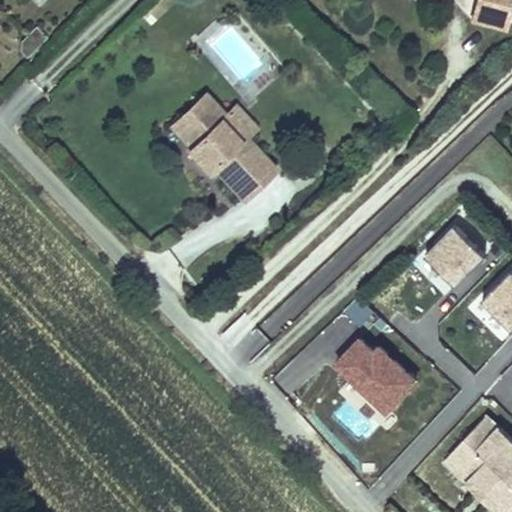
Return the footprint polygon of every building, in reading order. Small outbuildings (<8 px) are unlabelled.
[(510,0),(474,0),(471,18),(504,26),(510,0)] [(27,55),(46,35),(34,24),(15,44),(27,55)] [(189,146),(186,150),(207,171),(212,166),(243,198),(274,168),(243,135),(237,140),(217,119),(222,114),(202,94),(169,126),(189,146)] [(252,126),(231,105),(222,114),(217,119),(237,140),(243,135),(252,126)] [(456,278),(485,249),(457,221),(428,249),(456,278)] [(511,268),(485,296),(511,322),(511,268)] [(511,325),(478,294),(466,307),(502,340),(511,329),(511,325)] [(337,358),(389,407),(420,375),(382,338),(376,344),(362,331),(337,358)] [(501,511),(511,511),(511,435),(488,413),(444,458),(479,491),(484,486),(492,493),(487,499),(501,511)] [(484,486),(479,491),(487,499),(492,493),(484,486)]
